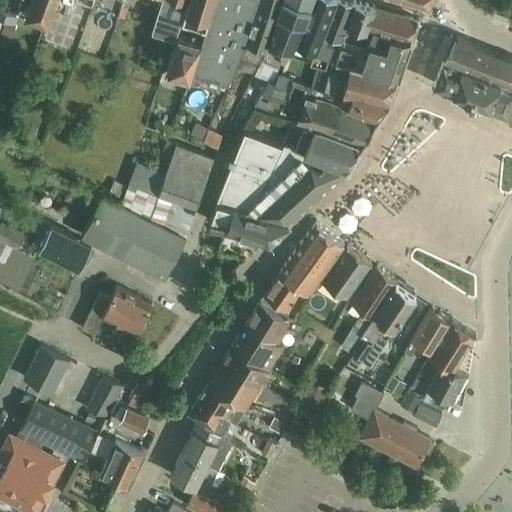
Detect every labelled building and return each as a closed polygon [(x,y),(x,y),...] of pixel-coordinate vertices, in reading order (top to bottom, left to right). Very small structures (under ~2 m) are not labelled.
[(47,22),(55,0),(30,0),(25,14),(47,22)] [(120,0),(117,12),(123,14),(128,0),(120,0)] [(161,0),(152,28),(178,36),(179,34),(178,34),(181,25),(189,0),(161,0)] [(189,0),(181,25),(198,30),(197,33),(204,35),(214,0),(189,0)] [(214,0),(204,35),(193,69),(227,81),(235,63),(238,54),(239,55),(246,40),(257,0),(214,0)] [(257,0),(246,40),(239,55),(257,60),(258,59),(259,60),(268,42),(281,0),(257,0)] [(261,60),(253,74),(269,80),(273,82),(280,68),(281,68),(291,51),(295,40),(311,0),(281,0),(268,42),(259,60),(260,60),(261,60)] [(311,0),(295,40),(315,48),(316,49),(335,0),(311,0)] [(335,0),(316,49),(315,48),(310,60),(325,64),(334,40),(327,38),(329,33),(342,37),(356,0),(354,0),(335,0)] [(356,0),(342,37),(344,38),(344,39),(369,46),(371,41),(369,41),(373,28),(411,39),(419,18),(384,7),(377,5),(356,0)] [(0,7),(0,33),(5,19),(15,22),(18,14),(0,7)] [(178,34),(179,34),(190,37),(192,32),(197,34),(197,33),(198,30),(181,25),(178,34)] [(341,45),(336,60),(398,76),(411,39),(373,28),(369,41),(371,41),(369,46),(367,51),(341,45)] [(192,68),(193,69),(204,35),(197,33),(197,34),(192,32),(190,37),(179,34),(178,36),(167,68),(190,76),(192,68)] [(511,56),(456,34),(445,56),(481,70),(511,81),(511,56)] [(444,57),(433,83),(506,111),(511,95),(511,81),(481,70),(445,56),(444,57)] [(332,59),(323,88),(322,89),(336,93),(350,98),(355,87),(390,97),(398,76),(336,60),(332,59)] [(297,117),(307,121),(307,120),(362,141),(377,117),(327,98),(312,93),(315,85),(292,79),(289,88),(273,82),(269,80),(262,92),(268,95),(263,105),(271,108),(276,98),(285,101),(288,95),(303,100),(297,117)] [(327,98),(377,117),(390,98),(390,97),(355,87),(350,98),(336,93),(322,89),(323,88),(315,85),(312,93),(327,98)] [(195,120),(190,132),(201,137),(207,125),(195,120)] [(307,121),(296,147),(347,166),(362,141),(307,120),(307,121)] [(217,147),(223,134),(208,127),(202,140),(217,147)] [(244,128),(208,219),(226,225),(269,238),(303,207),(346,168),(347,166),(296,147),(284,141),(283,144),(244,128)] [(128,182),(172,198),(194,206),(213,156),(166,139),(156,167),(136,160),(128,182)] [(82,232),(164,274),(184,234),(163,223),(172,198),(128,182),(121,202),(102,193),(82,232)] [(79,265),(91,242),(43,218),(39,226),(45,229),(38,244),(79,265)] [(0,219),(0,239),(16,247),(24,230),(0,219)] [(316,220),(279,270),(300,285),(307,291),(343,240),(316,220)] [(345,296),(370,260),(371,259),(346,242),(321,279),(345,296)] [(354,324),(361,329),(363,330),(395,281),(396,280),(376,265),(352,302),(363,310),(354,324)] [(279,270),(260,298),(284,313),(300,285),(279,270)] [(363,330),(361,329),(349,349),(353,352),(347,361),(356,368),(373,342),(380,347),(387,337),(416,295),(395,281),(363,330)] [(100,289),(82,325),(93,330),(102,313),(136,330),(151,302),(117,284),(111,295),(100,289)] [(260,298),(231,344),(267,366),(281,344),(276,341),(282,330),(279,328),(287,315),(284,313),(260,298)] [(418,342),(432,350),(433,351),(452,319),(430,306),(404,350),(411,354),(418,342)] [(300,309),(295,316),(326,338),(332,330),(300,309)] [(433,351),(432,350),(428,356),(447,367),(453,370),(453,368),(475,332),(452,319),(433,351)] [(32,354),(61,369),(66,358),(73,362),(73,361),(37,343),(32,354)] [(222,359),(259,381),(263,384),(266,380),(262,378),(268,367),(267,366),(231,344),(222,359)] [(26,365),(55,380),(61,369),(32,354),(26,365)] [(222,359),(206,383),(245,405),(259,381),(222,359)] [(21,376),(30,381),(50,391),(55,380),(26,365),(21,376)] [(465,375),(453,368),(453,370),(447,367),(444,372),(438,369),(422,397),(430,401),(435,393),(449,401),(465,375)] [(99,375),(94,385),(117,396),(123,385),(93,371),(92,371),(99,375)] [(393,373),(386,385),(399,392),(405,381),(393,373)] [(309,380),(301,397),(320,406),(328,389),(309,380)] [(358,394),(351,408),(369,417),(363,428),(360,434),(378,444),(415,464),(419,456),(423,448),(428,451),(434,441),(428,438),(429,437),(392,417),(374,408),(377,402),(383,391),(361,380),(355,392),(356,393),(358,394)] [(221,413),(230,419),(235,422),(245,405),(206,383),(199,395),(223,410),(221,413)] [(89,396),(112,407),(117,396),(94,385),(89,396)] [(410,387),(400,403),(413,410),(422,395),(410,387)] [(83,459),(98,431),(94,429),(23,394),(13,415),(23,420),(20,426),(83,459)] [(188,412),(199,419),(229,438),(231,433),(224,428),(230,419),(221,413),(223,410),(199,395),(188,412)] [(83,407),(106,418),(112,407),(89,396),(83,407)] [(435,425),(441,414),(419,403),(413,414),(435,425)] [(127,404),(119,420),(141,431),(150,415),(127,404)] [(192,428),(181,450),(215,467),(217,467),(231,439),(229,438),(199,419),(194,429),(192,428)] [(49,481),(43,478),(53,457),(11,435),(0,456),(0,492),(28,507),(37,489),(43,492),(49,481)] [(143,450),(140,449),(115,438),(101,471),(128,483),(143,450)] [(261,451),(270,456),(277,442),(267,438),(261,451)] [(235,511),(237,510),(237,509),(203,492),(215,467),(181,450),(170,472),(195,485),(186,503),(205,511),(235,511)] [(244,473),(240,480),(252,486),(256,479),(244,473)] [(193,511),(173,500),(166,511),(155,505),(151,511),(193,511)]
